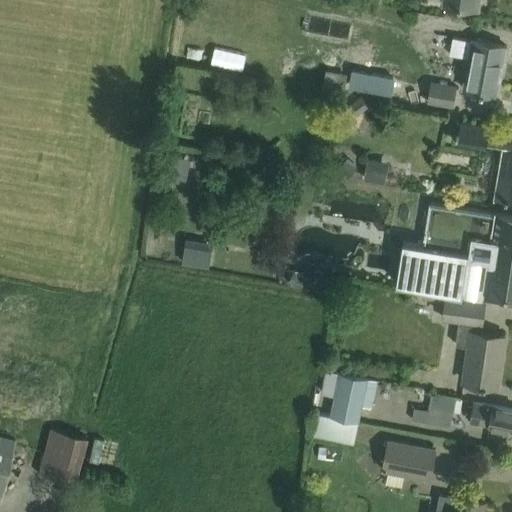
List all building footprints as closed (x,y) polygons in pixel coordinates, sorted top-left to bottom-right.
[(483,91),(496,94),(500,76),(497,76),(500,62),(502,62),(506,45),(472,38),(472,39),(452,35),(449,52),(469,56),(463,87),(479,90),(479,92),(483,93),(483,91)] [(455,85),(430,80),(426,100),(451,105),(455,85)] [(511,129),(506,128),(461,120),(456,138),(482,143),(501,146),(493,197),(511,199),(511,129)] [(385,183),(389,160),(367,156),(363,179),(385,183)] [(430,201),(424,241),(468,248),(467,256),(488,259),(483,288),(508,291),(511,291),(511,213),(511,214),(495,211),(430,201)] [(400,246),(395,281),(424,285),(423,287),(443,290),(461,293),(467,256),(468,248),(424,241),(402,237),(400,246)] [(184,242),(181,261),(208,266),(212,247),(184,242)] [(284,273),(284,276),(285,278),(286,280),(288,280),(289,281),(291,281),(291,283),(307,285),(307,282),(310,284),(313,285),(317,285),(321,284),(324,282),(326,279),(327,276),(327,272),(326,268),(324,265),(321,263),(318,262),(314,262),(311,263),(307,265),(305,267),(304,270),(294,269),(293,269),(290,268),(288,268),(287,269),(285,270),(284,273)] [(423,287),(422,295),(441,299),(443,290),(423,287)] [(478,321),(482,322),(485,300),(445,295),(442,316),(459,319),(455,343),(468,345),(463,379),(481,382),(481,383),(496,385),(500,364),(497,364),(499,353),(501,353),(504,333),(476,329),(478,321)] [(359,415),(362,404),(372,406),(378,378),(339,370),(327,368),(322,391),(335,394),(331,410),(359,415)] [(511,408),(493,405),(473,400),(469,420),(489,424),(511,428),(511,408)] [(86,435),(50,425),(37,471),(74,481),(86,435)] [(0,493),(14,437),(0,433),(0,493)] [(388,439),(382,467),(388,468),(385,483),(401,485),(404,472),(429,477),(436,448),(388,439)] [(439,492),(436,509),(443,510),(442,511),(482,511),(485,500),(465,496),(457,494),(457,495),(439,492)]
